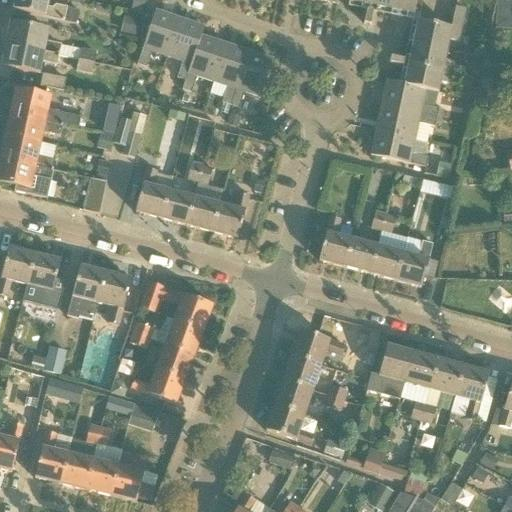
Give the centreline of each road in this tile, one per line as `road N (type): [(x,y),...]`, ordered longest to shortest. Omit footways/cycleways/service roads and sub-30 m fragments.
road 1 (residential): [(0,221),(277,281)]
road 2 (residential): [(193,511),(277,281)]
road 3 (residential): [(277,281),(511,345)]
road 4 (residential): [(277,281),(319,122)]
road 5 (residential): [(303,53),(176,0)]
road 6 (residential): [(319,122),(350,109),(357,75),(336,51),(303,53)]
